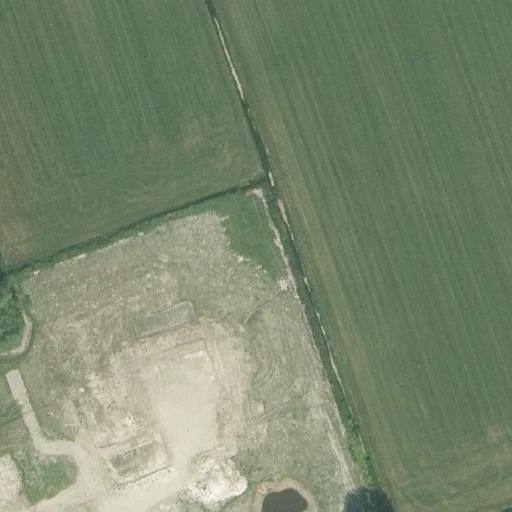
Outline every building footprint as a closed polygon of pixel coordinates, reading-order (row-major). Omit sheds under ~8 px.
[(188,317),(164,326),(176,360),(200,351),(188,317)] [(164,326),(141,335),(154,368),(176,360),(164,326)] [(239,338),(213,353),(232,385),(258,370),(239,338)] [(134,382),(114,389),(126,420),(145,413),(134,382)] [(114,389),(94,397),(106,428),(126,420),(114,389)] [(229,406),(223,440),(248,445),(254,411),(229,406)] [(145,413),(126,420),(136,448),(156,440),(145,413)] [(126,420),(106,428),(116,455),(136,448),(126,420)] [(211,461),(192,493),(218,508),(237,476),(211,461)] [(13,485),(0,493),(0,511),(25,511),(28,510),(13,485)]
